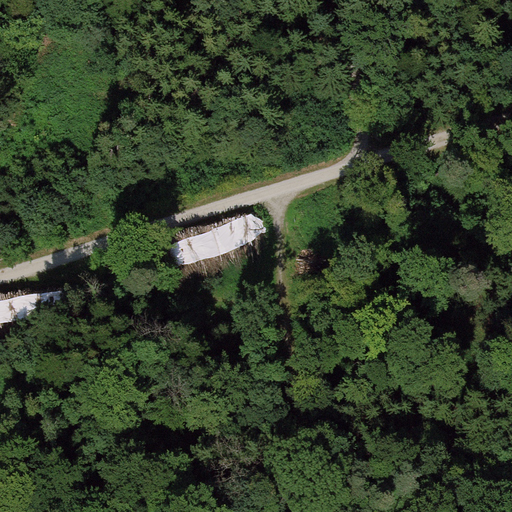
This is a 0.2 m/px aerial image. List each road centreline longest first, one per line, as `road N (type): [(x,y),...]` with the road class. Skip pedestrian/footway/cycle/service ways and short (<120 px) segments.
road 1 (track): [(511,114),(0,276)]
road 2 (track): [(273,190),(315,511)]
road 3 (track): [(285,309),(166,296),(77,276),(52,260)]
road 4 (track): [(285,309),(365,310),(511,357)]
road 5 (track): [(338,0),(374,155)]
